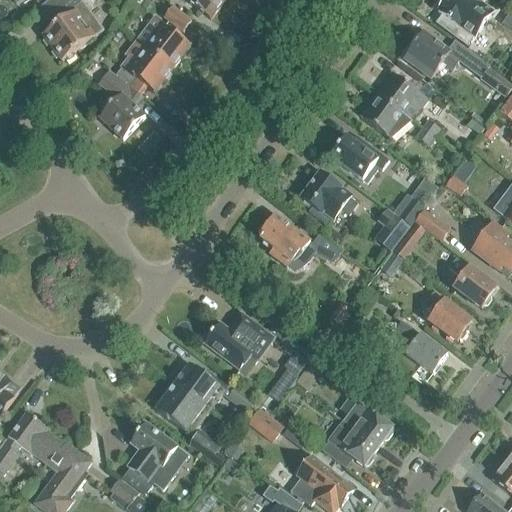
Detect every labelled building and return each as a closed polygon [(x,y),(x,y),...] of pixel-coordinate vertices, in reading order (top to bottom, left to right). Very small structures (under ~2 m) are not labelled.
[(86,1),(86,0),(54,0),(51,3),(65,22),(44,38),(62,63),(65,61),(66,63),(75,57),(74,55),(95,39),(104,32),(83,3),(86,1)] [(217,15),(228,0),(188,0),(186,4),(211,23),(217,15)] [(494,12),(485,6),(477,0),(450,0),(439,15),(443,18),(437,26),(467,49),(494,12)] [(164,21),(183,35),(191,24),(172,10),(164,21)] [(502,26),(511,33),(511,18),(509,17),(502,26)] [(136,44),(173,72),(191,48),(153,20),(136,44)] [(406,60),(433,80),(442,66),(453,74),(461,62),(451,55),(424,35),(406,60)] [(115,79),(142,99),(148,90),(156,95),(173,72),(136,44),(125,58),(129,61),(115,79)] [(483,81),(509,100),(511,96),(511,85),(491,70),(483,81)] [(101,121),(124,143),(146,120),(136,112),(144,100),(142,99),(115,79),(109,75),(99,88),(118,103),(101,121)] [(389,91),(381,100),(410,122),(427,100),(394,77),(386,88),(389,91)] [(410,122),(381,100),(374,110),(371,108),(362,119),(389,139),(410,122)] [(511,100),(500,117),(511,125),(511,100)] [(420,129),(433,139),(438,131),(426,121),(420,129)] [(433,139),(420,129),(414,139),(426,148),(433,139)] [(353,144),(348,140),(333,161),(365,185),(365,184),(369,186),(380,171),(384,174),(391,164),(357,139),(353,144)] [(145,161),(152,153),(144,147),(137,154),(145,161)] [(313,210),(309,216),(327,230),(332,223),(334,224),(342,214),(350,220),(359,208),(351,202),(353,200),(321,176),(301,201),(313,210)] [(443,189),(457,200),(465,189),(451,179),(443,189)] [(511,181),(491,211),(511,226),(511,181)] [(399,221),(411,230),(413,228),(426,210),(414,201),(399,221)] [(383,229),(372,242),(392,256),(411,230),(399,221),(386,211),(376,224),(383,229)] [(450,232),(424,213),(416,224),(441,243),(450,232)] [(314,246),(277,219),(261,241),(276,251),(272,257),(289,269),(290,267),(297,272),(304,267),(310,261),(313,253),(332,265),(342,255),(319,239),(314,246)] [(468,250),(500,273),(503,268),(511,274),(511,250),(502,243),(507,237),(490,224),(475,240),(468,250)] [(392,256),(391,257),(401,264),(422,235),(413,228),(411,230),(392,256)] [(391,257),(380,272),(389,279),(401,264),(391,257)] [(455,292),(482,312),(484,309),(486,309),(490,304),(490,302),(497,292),(458,264),(452,272),(464,280),(455,292)] [(368,288),(348,314),(358,321),(377,295),(368,288)] [(430,324),(457,345),(458,343),(462,343),(466,337),(466,333),(472,325),(434,296),(427,304),(438,312),(430,324)] [(330,320),(338,326),(350,311),(342,304),(330,320)] [(205,347),(231,366),(241,373),(252,358),(258,363),(275,340),(243,316),(230,333),(221,326),(205,347)] [(402,324),(399,329),(390,342),(407,355),(405,357),(433,378),(448,358),(402,324)] [(286,339),(278,349),(293,359),(284,370),(297,380),(313,359),(286,339)] [(312,364),(306,373),(318,381),(324,373),(312,364)] [(176,387),(212,413),(229,390),(205,372),(202,376),(191,367),(176,387)] [(0,401),(12,386),(0,377),(0,401)] [(212,413),(176,387),(157,413),(180,430),(182,427),(195,436),(212,413)] [(253,402),(237,390),(229,400),(246,411),(253,402)] [(247,427),(272,445),(284,428),(260,409),(247,427)] [(347,419),(342,425),(378,452),(384,444),(387,443),(391,438),(390,435),(392,432),(367,412),(356,426),(347,419)] [(22,449),(40,462),(47,467),(63,446),(49,436),(50,434),(27,417),(0,454),(0,476),(3,479),(19,457),(17,456),(22,449)] [(349,474),(356,465),(364,471),(366,469),(368,468),(372,462),(372,460),(378,452),(342,425),(338,431),(341,434),(324,456),(349,474)] [(162,497),(190,459),(146,427),(132,447),(141,454),(129,470),(131,472),(122,484),(145,500),(153,490),(162,497)] [(222,448),(200,432),(189,447),(220,469),(226,462),(217,455),(222,448)] [(64,444),(63,446),(47,467),(59,476),(36,508),(41,511),(59,511),(67,502),(70,504),(89,477),(86,475),(93,464),(64,444)] [(228,444),(221,455),(234,464),(241,453),(228,444)] [(353,492),(311,459),(296,479),(298,481),(288,494),(308,510),(313,504),(323,511),(336,511),(338,510),(339,510),(353,492)] [(230,462),(224,471),(234,477),(240,469),(230,462)] [(511,470),(507,466),(493,484),(511,499),(511,470)] [(119,483),(110,495),(113,497),(110,501),(124,511),(153,511),(137,500),(139,498),(119,483)] [(294,511),(299,505),(280,492),(273,502),(278,505),(272,511),(294,511)] [(499,511),(482,499),(471,511),(499,511)]
